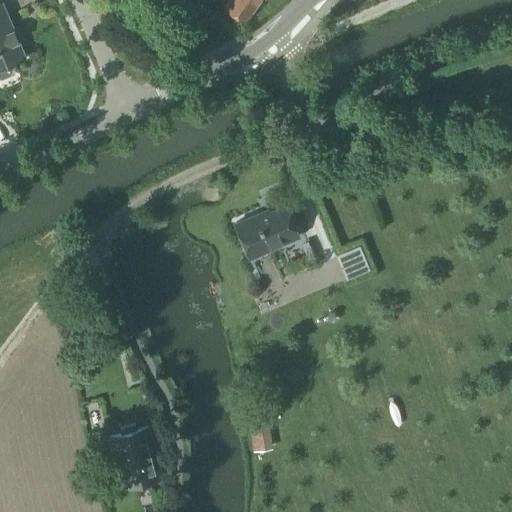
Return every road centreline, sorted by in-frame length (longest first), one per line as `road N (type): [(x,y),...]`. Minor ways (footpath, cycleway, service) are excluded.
road 1 (unclassified): [(275,59),(305,126),(170,185),(95,231)]
road 2 (track): [(95,231),(0,359)]
road 3 (tertiary): [(0,175),(132,112)]
road 4 (tertiary): [(132,112),(253,53)]
road 5 (residential): [(132,112),(81,0)]
